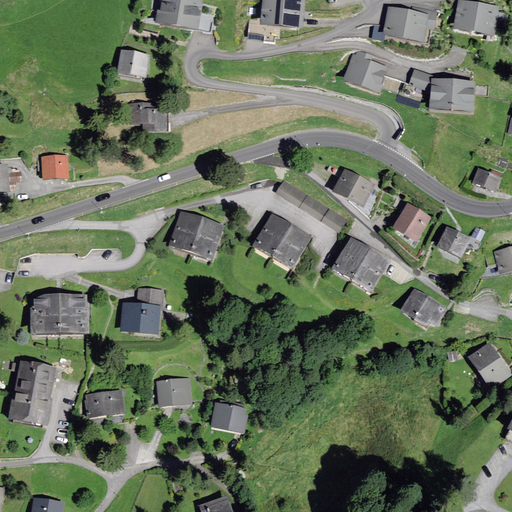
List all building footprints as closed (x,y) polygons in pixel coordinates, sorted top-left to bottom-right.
[(179,0),(160,0),(157,26),(197,31),(201,3),(179,0)] [(289,0),(263,0),(262,27),(301,31),(304,1),(289,0)] [(497,9),(460,3),(455,31),(493,37),(497,9)] [(389,10),(384,38),(423,44),(425,29),(433,30),(436,12),(412,8),(411,13),(389,10)] [(148,57),(122,53),(118,76),(145,80),(148,57)] [(356,56),(354,55),(345,84),(379,95),(387,69),(369,64),(372,57),(357,53),(356,56)] [(432,93),(432,82),(439,83),(439,81),(415,72),(410,85),(432,93)] [(471,113),(473,84),(439,83),(432,82),(432,93),(432,95),(431,111),(471,113)] [(165,112),(156,113),(156,105),(131,105),(132,127),(143,127),(143,134),(166,133),(165,112)] [(67,158),(43,158),(44,181),(67,180),(67,158)] [(8,170),(8,169),(0,169),(0,195),(10,195),(9,191),(15,191),(14,183),(20,182),(19,172),(15,172),(15,171),(10,171),(10,170),(8,170)] [(500,180),(478,172),(474,185),(495,193),(500,180)] [(374,188),(346,173),(335,194),(363,209),(374,188)] [(345,221),(285,183),(277,194),(338,232),(345,221)] [(429,219),(408,207),(394,230),(416,243),(429,219)] [(223,229),(181,216),(170,249),(212,262),(223,229)] [(309,240),(272,219),(255,248),(292,269),(309,240)] [(469,240),(448,230),(438,249),(460,259),(469,240)] [(388,264),(352,242),(335,272),(370,293),(388,264)] [(511,271),(511,249),(497,253),(502,274),(511,271)] [(159,336),(163,293),(139,291),(138,307),(124,306),(122,333),(159,336)] [(446,311),(415,293),(404,314),(426,327),(428,324),(436,328),(446,311)] [(87,299),(34,300),(35,313),(32,313),(33,337),(87,336),(87,299)] [(489,346),(469,360),(490,391),(510,377),(489,346)] [(55,371),(21,364),(16,393),(49,399),(55,371)] [(158,384),(161,409),(191,405),(187,380),(158,384)] [(44,428),(49,399),(16,393),(11,421),(44,428)] [(87,398),(90,419),(124,414),(120,393),(87,398)] [(216,406),(212,430),(244,436),(247,419),(243,418),(244,411),(216,406)] [(61,511),(63,506),(34,501),(32,511),(61,511)] [(229,511),(226,501),(201,509),(201,511),(229,511)]
